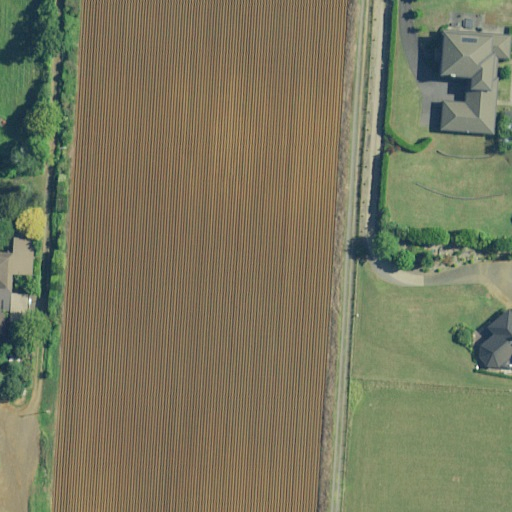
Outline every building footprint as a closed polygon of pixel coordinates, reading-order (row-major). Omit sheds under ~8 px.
[(509,32),(446,26),(440,26),(438,44),(433,44),(432,49),(431,58),(437,58),(436,70),(467,73),(466,82),(463,82),(462,98),(440,96),(437,124),(437,125),(491,130),(493,102),(494,97),(496,74),(493,74),(495,59),(496,54),(507,55),(509,32)] [(391,96),(390,112),(401,113),(403,90),(394,89),(394,96),(391,96)] [(503,117),(511,117),(511,108),(503,108),(503,117)] [(0,332),(6,333),(8,311),(5,311),(5,307),(12,307),(11,319),(30,320),(32,292),(14,290),(16,270),(34,272),(38,235),(35,235),(36,228),(10,226),(9,238),(8,249),(0,248),(0,306),(0,309),(0,332)] [(511,312),(507,306),(488,321),(485,324),(491,331),(478,343),(477,354),(484,363),(495,364),(511,349),(511,312)] [(17,367),(22,355),(13,351),(8,362),(17,367)]
